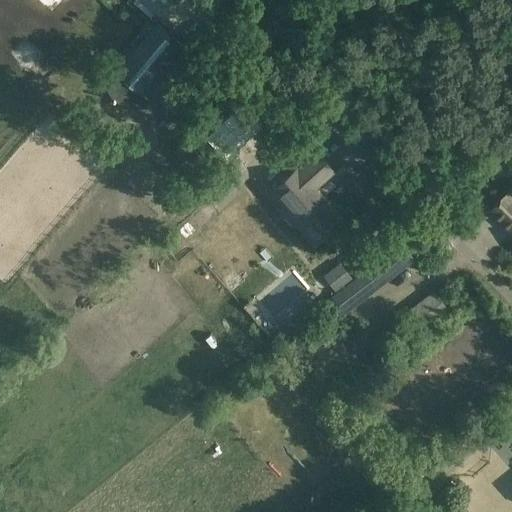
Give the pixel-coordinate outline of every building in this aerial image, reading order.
[(0,0),(0,15),(5,22),(15,16),(4,0),(0,0)] [(139,93),(180,45),(157,25),(104,89),(136,115),(148,100),(139,93)] [(297,168),(283,180),(274,187),(285,201),(305,223),(302,226),(316,242),(324,235),(326,237),(329,234),(328,232),(342,220),(313,187),(333,169),(318,153),(299,170),(297,168)] [(511,189),(505,197),(491,211),(511,230),(511,189)] [(190,220),(208,205),(198,193),(180,209),(190,220)] [(210,205),(192,221),(201,230),(218,214),(210,205)] [(373,288),(397,269),(413,257),(402,242),(361,273),(353,280),(341,264),(324,277),(336,293),(333,295),(345,310),(373,288)]
